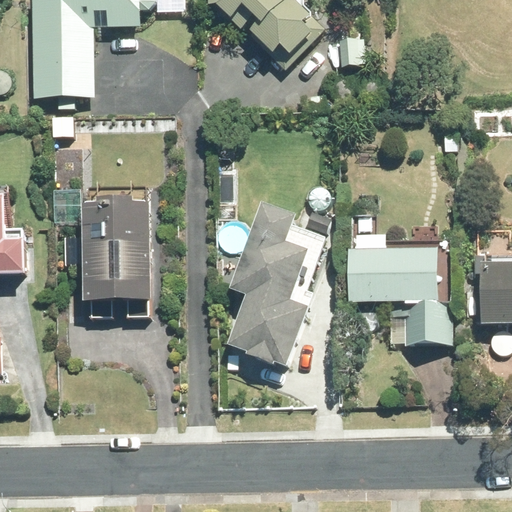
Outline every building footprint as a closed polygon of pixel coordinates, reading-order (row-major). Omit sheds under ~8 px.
[(43,0),(44,1),(39,1),(39,102),(100,103),(100,34),(150,34),(150,17),(158,17),(164,10),(164,0),(43,0)] [(218,0),(218,13),(228,13),(251,38),(265,24),(272,31),(263,41),(286,63),(293,56),(301,64),(331,35),(303,7),(308,3),(304,0),(218,0)] [(346,65),(345,78),(351,78),(351,81),(361,81),(361,78),(369,78),(370,44),(343,44),(342,65),(346,65)] [(314,102),(315,117),(330,117),(330,101),(314,102)] [(66,123),(56,123),(57,136),(66,136),(66,123)] [(462,138),(448,139),(449,153),(462,153),(462,138)] [(0,282),(37,283),(37,250),(32,250),(32,234),(18,234),(17,194),(0,194),(0,282)] [(96,215),(94,215),(95,313),(164,312),(163,214),(155,214),(155,194),(95,194),(96,215)] [(87,195),(58,195),(59,228),(88,228),(87,195)] [(311,229),(310,228),(275,214),(241,299),(258,306),(238,355),(258,363),(257,365),(285,377),(287,373),(299,378),(323,320),(304,312),(323,265),(300,255),(310,230),(311,229)] [(332,240),(338,226),(338,224),(316,214),(310,228),(311,229),(310,230),(332,240)] [(381,228),(368,228),(368,240),(381,240),(381,228)] [(438,237),(437,247),(448,247),(448,237),(438,237)] [(393,347),(409,348),(409,350),(458,351),(458,313),(450,313),(450,260),(359,259),(358,312),(393,312),(393,347)] [(511,334),(511,262),(494,263),(494,334),(511,334)]
